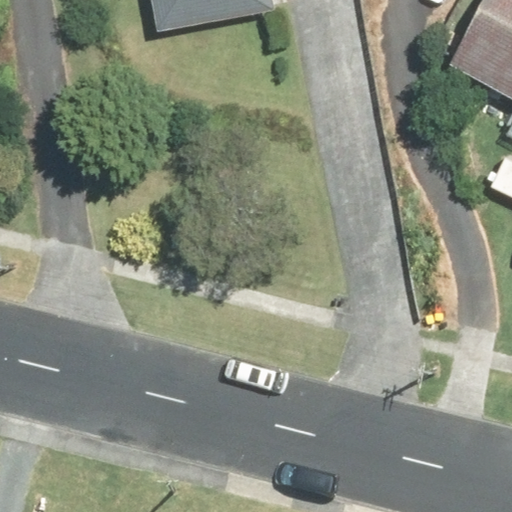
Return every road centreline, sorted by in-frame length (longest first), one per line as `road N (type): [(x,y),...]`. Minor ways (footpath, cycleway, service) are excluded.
road 1 (residential): [(0,359),(511,489)]
road 2 (unknown): [(451,474),(466,314),(406,126),(401,50),(412,0)]
